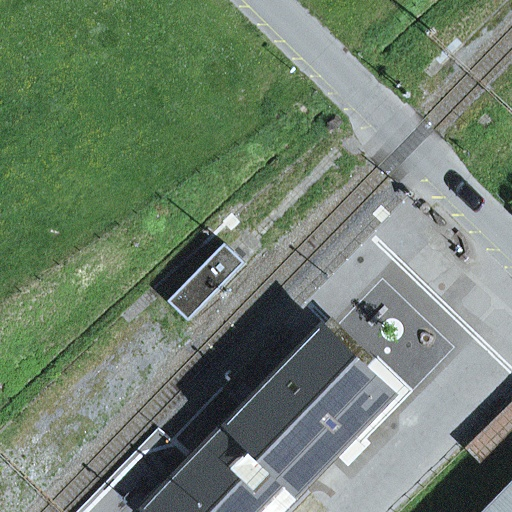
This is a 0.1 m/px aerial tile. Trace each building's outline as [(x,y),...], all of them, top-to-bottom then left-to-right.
[(226,244),(169,302),(190,322),(246,264),(226,244)] [(327,337),(366,375),(379,362),(333,317),(238,415),(244,422),(266,399),(264,395),(279,380),(282,383),(327,337)] [(244,422),(240,426),(245,431),(295,481),(300,486),(387,396),(366,375),(327,337),(282,383),(279,380),(264,395),(266,399),(244,422)] [(511,404),(469,447),(487,465),(511,439),(511,404)] [(148,502),(158,511),(166,511),(245,431),(240,426),(231,416),(148,502)] [(166,511),(266,511),(295,481),(245,431),(166,511)] [(511,511),(511,486),(486,511),(511,511)]
